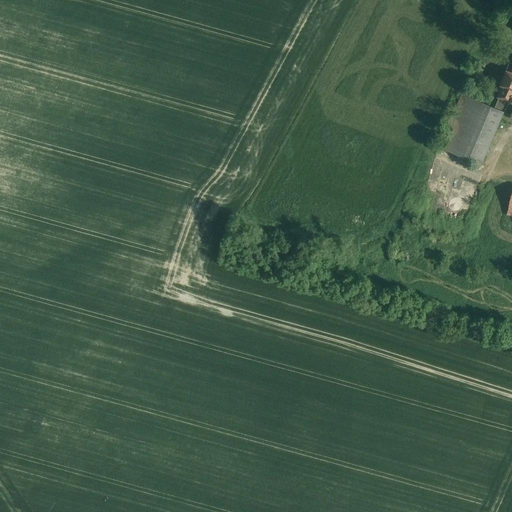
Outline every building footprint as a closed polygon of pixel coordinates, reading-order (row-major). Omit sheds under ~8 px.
[(511,62),(510,62),(506,70),(501,84),(503,85),(498,97),(499,97),(509,102),(511,102),(511,62)] [(489,104),(463,93),(440,147),(466,158),(486,112),(489,104)] [(509,102),(499,97),(495,107),(504,111),(505,111),(509,102)] [(495,107),(492,106),(489,114),(501,119),(504,111),(495,107)] [(486,112),(466,158),(481,164),(501,119),(489,114),(486,112)]
